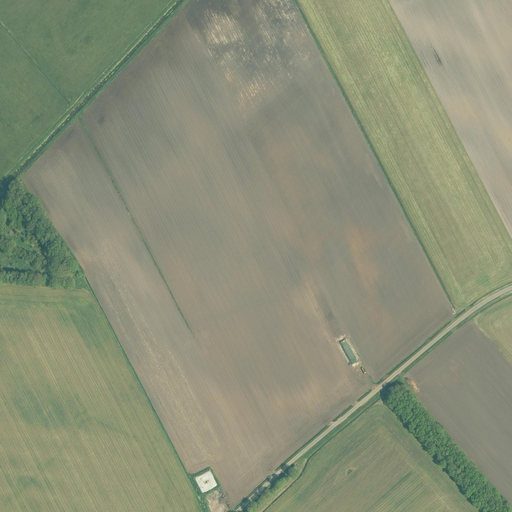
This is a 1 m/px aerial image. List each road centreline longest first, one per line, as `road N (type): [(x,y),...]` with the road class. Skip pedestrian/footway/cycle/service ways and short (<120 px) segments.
road 1 (unclassified): [(237,511),(463,316),(511,287)]
road 2 (track): [(173,0),(0,182)]
